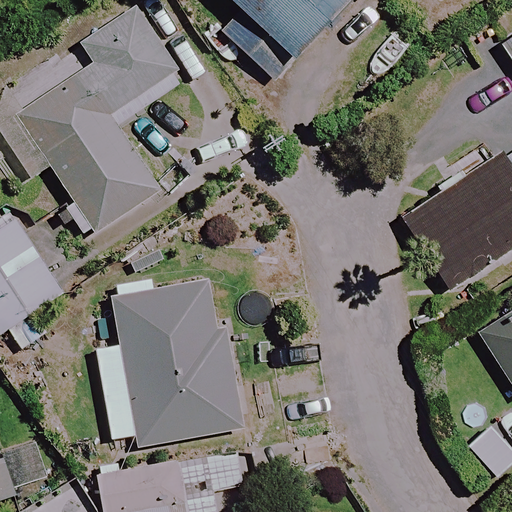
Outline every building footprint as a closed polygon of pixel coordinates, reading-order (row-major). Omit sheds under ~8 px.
[(360,0),(233,0),(291,63),(360,0)] [(180,86),(127,8),(79,40),(96,65),(0,130),(0,132),(32,180),(50,167),(97,237),(159,195),(116,130),(180,86)] [(511,41),(503,47),(511,60),(511,155),(405,223),(449,292),(511,251),(511,41)] [(0,335),(64,295),(18,221),(0,232),(0,335)] [(151,280),(113,287),(117,310),(91,315),(98,353),(115,452),(246,429),(228,330),(222,331),(213,281),(153,292),(151,280)] [(511,314),(479,336),(511,387),(511,314)] [(243,490),(241,455),(210,458),(212,492),(243,490)] [(0,501),(12,498),(0,461),(0,501)] [(217,511),(216,496),(187,500),(182,463),(95,475),(99,511),(217,511)]
